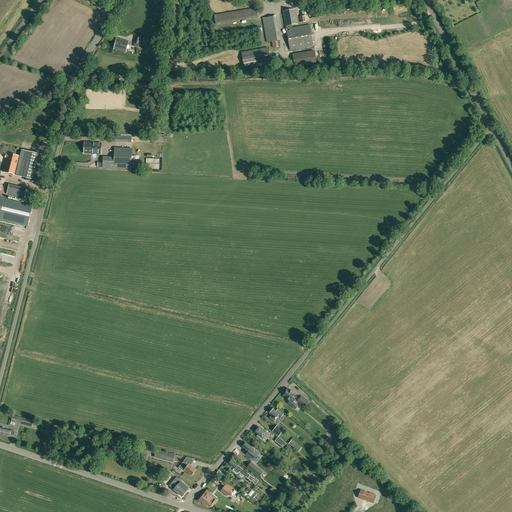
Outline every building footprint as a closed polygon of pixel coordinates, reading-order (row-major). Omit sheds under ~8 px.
[(313,46),(309,25),(292,28),(292,25),(298,24),(295,9),(283,11),(290,50),(313,46)] [(228,12),(217,13),(217,20),(239,18),(238,10),(228,11),(228,12)] [(114,49),(120,51),(126,52),(129,41),(116,38),(114,49)] [(241,52),(244,68),(271,63),(268,47),(241,52)] [(293,54),(295,67),(316,64),(314,51),(293,54)] [(101,154),(101,143),(84,142),(84,153),(101,154)] [(132,149),(120,148),(115,148),(114,158),(103,157),(102,167),(130,169),(132,149)] [(25,151),(19,176),(26,177),(25,180),(37,183),(44,155),(25,151)] [(3,171),(15,174),(19,156),(7,153),(7,154),(6,154),(5,158),(6,158),(3,171)] [(0,197),(0,218),(27,225),(32,205),(0,197)] [(286,398),(289,401),(289,400),(290,401),(288,403),(295,409),(297,405),(293,402),(295,399),(292,397),(294,394),(287,388),(284,392),(285,393),(283,395),(286,398)] [(309,402),(302,396),(298,401),(305,406),(309,402)] [(271,410),(269,412),(270,413),(272,415),(270,417),(274,420),(276,418),(278,415),(280,418),(281,417),(282,415),(284,414),(278,409),(277,410),(274,407),(273,409),(271,411),(271,410)] [(15,422),(32,427),(33,420),(23,418),(13,416),(10,424),(14,425),(15,422)] [(276,425),(272,431),(277,435),(282,430),(276,425)] [(259,427),(255,431),(255,432),(258,435),(257,436),(261,439),(264,435),(268,438),(270,435),(263,429),(262,430),(259,427)] [(11,430),(1,428),(0,432),(0,433),(10,436),(10,435),(14,436),(16,431),(11,430)] [(63,429),(61,439),(69,441),(72,432),(63,429)] [(283,447),(286,443),(278,437),(275,441),(283,447)] [(244,444),(242,446),(243,447),(244,448),(248,451),(246,454),(253,459),(256,455),(258,456),(260,453),(254,449),(253,448),(246,443),(245,445),(244,444)] [(156,451),(154,458),(173,463),(174,455),(156,451)] [(248,478),(250,475),(238,464),(232,459),(229,463),(235,468),(234,469),(234,471),(236,473),(241,472),(248,478)] [(191,475),(192,475),(193,475),(194,473),(194,472),(196,470),(189,464),(185,461),(179,468),(184,472),(185,470),(191,475)] [(255,467),(252,471),(259,477),(262,472),(255,467)] [(182,496),(188,488),(180,482),(180,481),(176,477),(174,480),(178,484),(174,490),(182,496)] [(226,483),(221,490),(227,495),(230,492),(233,488),(226,483)] [(201,495),(197,500),(201,503),(202,502),(206,505),(207,504),(208,503),(209,504),(213,499),(209,496),(211,494),(208,491),(205,495),(204,494),(202,496),(201,495)] [(375,495),(369,493),(361,491),(358,497),(372,502),(375,495)]
